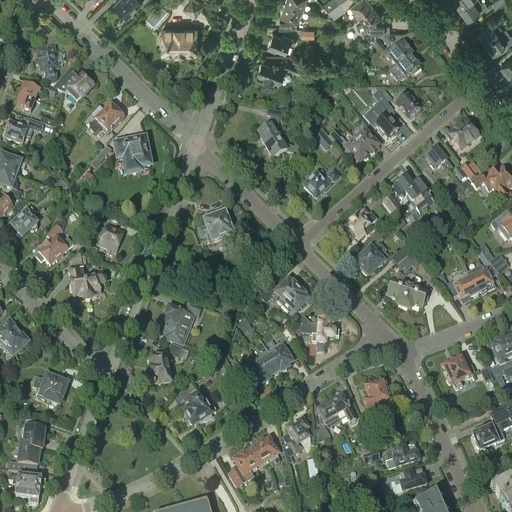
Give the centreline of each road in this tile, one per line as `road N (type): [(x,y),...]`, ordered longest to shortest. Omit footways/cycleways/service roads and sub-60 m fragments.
road 1 (residential): [(77,511),(182,464),(388,340)]
road 2 (residential): [(104,381),(194,148)]
road 3 (residential): [(295,245),(480,88)]
road 4 (residential): [(194,148),(45,0)]
road 5 (residential): [(471,511),(402,355)]
road 6 (residential): [(194,148),(252,0)]
road 7 (residential): [(104,381),(0,268)]
road 8 (residential): [(295,245),(194,148)]
road 9 (residential): [(54,511),(104,381)]
road 10 (residential): [(388,340),(295,245)]
